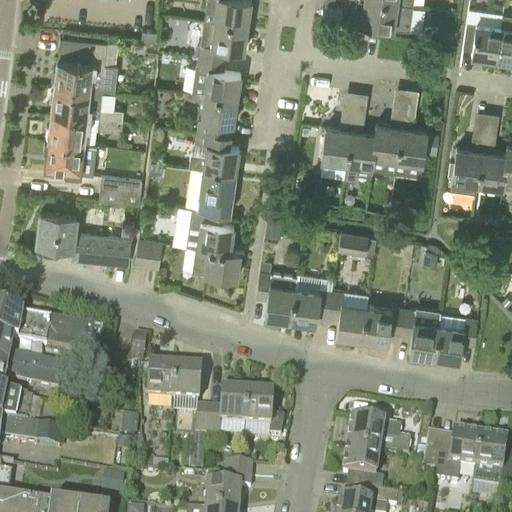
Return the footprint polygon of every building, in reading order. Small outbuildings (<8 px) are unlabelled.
[(215,0),(212,20),(246,26),(250,0),(249,0),(215,0)] [(345,0),(345,7),(355,9),(356,0),(345,0)] [(362,0),(359,23),(393,28),(406,30),(409,5),(371,0),(362,0)] [(511,60),(511,14),(501,13),(499,24),(494,58),(511,60)] [(197,55),(223,59),(224,48),(242,51),(246,26),(212,20),(202,19),(197,55)] [(470,55),(494,58),(499,24),(475,21),(475,22),(465,21),(461,48),(471,49),(470,55)] [(155,30),(141,29),(140,39),(154,40),(155,30)] [(53,87),(100,92),(102,73),(115,75),(116,64),(97,62),(98,52),(93,52),(95,40),(58,36),(53,87)] [(201,93),(235,99),(239,73),(221,71),(223,59),(197,55),(195,67),(194,66),(190,92),(201,93)] [(97,117),(110,118),(111,109),(99,107),(100,92),(53,87),(50,112),(90,116),(97,117)] [(196,129),(229,134),(230,124),(231,124),(235,99),(201,93),(196,129)] [(389,119),(401,120),(402,110),(391,108),(389,119)] [(401,120),(412,122),(414,111),(402,110),(401,120)] [(339,122),(351,123),(352,112),(341,111),(339,122)] [(82,143),(83,127),(89,128),(90,116),(50,112),(47,138),(82,143)] [(351,123),(362,125),(364,114),(352,112),(351,123)] [(110,118),(97,117),(96,129),(115,131),(117,119),(110,118)] [(373,157),(395,160),(400,126),(375,122),(373,132),(372,132),(370,145),(375,146),(373,157)] [(319,159),(345,163),(350,129),(324,125),(319,159)] [(395,160),(421,164),(425,130),(400,126),(395,160)] [(200,168),(233,173),(237,148),(227,146),(229,134),(196,129),(194,142),(204,143),(200,168)] [(372,166),(373,157),(375,146),(370,145),(372,132),(350,129),(345,163),(372,166)] [(470,143),(482,144),(483,134),(471,132),(470,143)] [(482,144),(493,146),(495,135),(483,134),(482,144)] [(65,171),(90,173),(92,160),(80,158),(82,143),(47,138),(44,165),(66,167),(65,171)] [(504,177),(511,177),(511,144),(506,143),(504,153),(501,167),(505,168),(504,177)] [(450,180),(477,184),(481,150),(455,146),(450,180)] [(502,188),(504,177),(505,168),(501,167),(504,153),(481,150),(477,184),(502,188)] [(148,173),(159,174),(160,162),(150,160),(148,173)] [(200,168),(196,193),(230,198),(233,173),(200,168)] [(100,175),(99,187),(139,191),(141,179),(100,175)] [(139,191),(99,187),(97,199),(138,204),(139,191)] [(185,243),(229,249),(232,225),(221,223),(222,212),(190,208),(185,243)] [(76,230),(77,217),(38,212),(35,241),(71,245),(70,251),(83,252),(82,258),(127,263),(130,237),(76,230)] [(375,236),(343,231),(339,251),(372,256),(375,236)] [(133,264),(145,265),(149,239),(137,237),(133,264)] [(149,239),(145,265),(158,267),(162,241),(149,239)] [(189,271),(201,272),(235,277),(239,251),(229,249),(185,243),(184,245),(192,246),(189,271)] [(263,316),(289,320),(294,285),(269,282),(270,273),(258,271),(254,297),(266,298),(263,316)] [(316,314),(327,315),(331,288),(319,287),(318,289),(294,285),(289,320),(314,323),(316,314)] [(335,335),(361,338),(366,304),(341,300),(343,290),(331,288),(327,315),(338,317),(335,335)] [(388,332),(399,334),(403,306),(390,305),(390,307),(366,304),(361,338),(386,342),(388,332)] [(408,353),(433,357),(437,322),(413,319),(415,308),(403,306),(399,334),(410,335),(408,353)] [(0,339),(13,342),(13,341),(95,355),(100,329),(0,312),(0,339)] [(461,343),(472,344),(476,318),(464,316),(462,326),(437,322),(433,357),(458,360),(461,343)] [(129,362),(142,363),(146,336),(133,334),(129,362)] [(0,365),(61,375),(63,366),(10,355),(13,342),(0,339),(0,365)] [(105,382),(130,386),(133,366),(108,362),(105,382)] [(0,391),(3,392),(5,380),(57,391),(61,375),(0,365),(0,391)] [(146,401),(171,402),(174,368),(144,366),(144,373),(148,373),(146,401)] [(171,402),(197,404),(200,370),(174,368),(171,402)] [(133,405),(139,406),(138,389),(116,386),(115,395),(134,399),(133,405)] [(0,419),(26,424),(32,398),(3,392),(0,391),(0,419)] [(219,424),(244,426),(246,393),(221,391),(219,409),(208,408),(206,436),(218,436),(219,424)] [(246,393),(244,426),(270,428),(272,395),(246,393)] [(194,435),(206,436),(208,408),(196,408),(194,435)] [(0,438),(61,449),(64,431),(26,424),(0,419),(0,438)] [(346,445),(379,450),(408,455),(410,439),(398,438),(400,428),(383,425),(350,420),(346,445)] [(450,446),(439,445),(435,470),(433,479),(457,482),(460,467),(475,469),(480,437),(453,432),(450,446)] [(511,488),(511,487),(511,455),(509,455),(505,455),(507,441),(499,440),(480,437),(475,469),(472,484),(500,488),(501,486),(511,488)] [(424,458),(422,468),(435,470),(439,445),(426,443),(425,448),(424,458)] [(382,479),(375,478),(379,450),(346,445),(341,473),(355,475),(353,486),(381,490),(382,479)] [(0,498),(7,500),(11,474),(0,472),(0,464),(0,463),(0,462),(0,498)] [(249,477),(250,465),(223,463),(222,475),(249,477)] [(203,510),(228,511),(237,511),(239,488),(249,488),(249,477),(222,475),(207,474),(206,484),(205,484),(203,510)] [(334,511),(386,511),(387,505),(396,507),(396,505),(402,506),(404,496),(380,492),(381,490),(353,486),(351,499),(337,497),(334,511)] [(97,511),(7,500),(0,498),(0,511),(97,511)]
